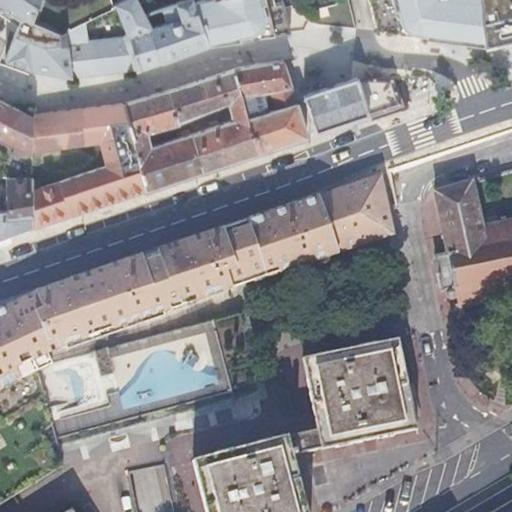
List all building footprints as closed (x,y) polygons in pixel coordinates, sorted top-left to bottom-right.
[(22,15),(34,20),(40,0),(0,0),(0,12),(18,23),(22,15)] [(159,62),(208,42),(191,2),(190,0),(186,0),(159,9),(163,22),(149,26),(143,14),(141,14),(133,0),(124,0),(114,7),(125,35),(138,67),(158,60),(159,62)] [(199,0),(191,2),(208,42),(258,37),(287,33),(280,1),(273,2),(264,4),(263,0),(199,0)] [(367,10),(376,45),(480,40),(477,0),(388,0),(390,5),(380,7),(367,10)] [(511,0),(477,0),(480,40),(480,41),(486,40),(497,37),(511,33),(511,0)] [(0,14),(17,25),(18,23),(0,12),(0,14)] [(45,72),(60,30),(34,20),(22,15),(18,23),(17,25),(3,59),(31,70),(45,72)] [(86,41),(83,20),(65,27),(69,76),(136,67),(138,67),(125,35),(86,41)] [(69,76),(65,27),(60,30),(45,72),(69,76)] [(282,62),(234,71),(247,118),(270,112),(265,93),(273,91),(278,110),(296,105),(282,62)] [(173,89),(127,98),(135,132),(146,130),(148,134),(181,124),(227,105),(231,122),(192,134),(205,170),(307,136),(296,105),(278,110),(270,112),(247,118),(234,71),(173,89)] [(359,79),(305,95),(319,131),(400,104),(394,81),(359,79)] [(35,116),(0,98),(0,137),(7,138),(7,174),(14,174),(11,207),(0,206),(0,239),(36,228),(32,176),(31,168),(33,151),(35,116)] [(127,98),(97,103),(97,153),(92,152),(93,157),(63,166),(69,216),(148,190),(135,132),(127,98)] [(35,113),(35,116),(33,151),(89,142),(92,152),(97,153),(97,103),(35,113)] [(146,130),(135,132),(148,190),(205,170),(192,134),(151,147),(148,134),(146,130)] [(32,176),(36,228),(69,216),(63,166),(32,176)] [(392,238),(378,178),(95,274),(70,283),(36,296),(11,306),(0,311),(0,510),(56,476),(61,435),(170,406),(173,419),(258,397),(257,393),(248,359),(237,314),(231,292),(245,286),(392,238)] [(434,193),(447,254),(447,255),(435,258),(442,292),(447,291),(446,292),(446,293),(446,294),(446,295),(446,296),(446,297),(447,298),(447,299),(448,299),(449,300),(450,300),(451,300),(452,300),(453,299),(454,299),(454,298),(455,298),(455,297),(455,296),(455,295),(459,313),(464,312),(463,306),(492,300),(494,307),(499,306),(498,298),(511,295),(511,220),(508,221),(507,216),(502,217),(503,222),(483,226),(472,182),(434,193)] [(320,431),(197,457),(208,511),(304,511),(292,456),(416,429),(395,335),(305,355),(320,431)]
